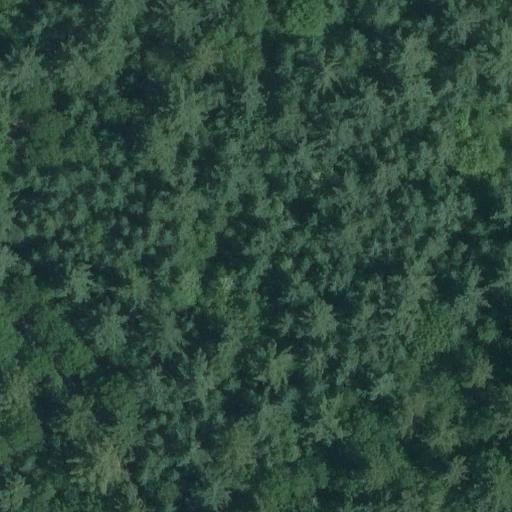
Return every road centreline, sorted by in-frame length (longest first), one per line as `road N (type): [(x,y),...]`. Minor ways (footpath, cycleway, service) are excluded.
road 1 (track): [(0,150),(265,0)]
road 2 (track): [(142,511),(71,381),(0,292)]
